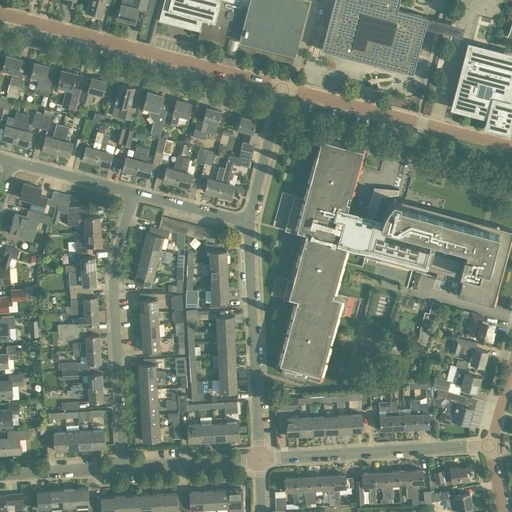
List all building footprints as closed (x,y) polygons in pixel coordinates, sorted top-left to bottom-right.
[(86,0),(86,1),(89,2),(87,11),(102,14),(102,12),(103,8),(110,10),(112,0),(86,0)] [(147,0),(121,0),(117,18),(135,23),(138,9),(145,10),(147,0)] [(163,0),(159,20),(160,21),(199,31),(197,39),(200,39),(292,63),(308,0),(163,0)] [(333,0),(321,49),(336,53),(337,53),(342,54),(343,50),(362,55),(361,59),(413,73),(415,62),(417,56),(426,22),(427,16),(397,8),(399,0),(333,0)] [(455,105),(489,114),(490,111),(492,111),(488,124),(507,129),(511,108),(511,104),(502,102),(503,100),(500,99),(501,97),(504,84),(509,85),(511,73),(511,57),(500,54),(471,46),(455,105)] [(6,54),(2,69),(12,72),(6,97),(16,99),(17,100),(19,94),(18,94),(23,74),(24,74),(27,62),(21,61),(22,58),(6,54)] [(34,62),(31,75),(30,80),(36,81),(33,93),(48,97),(53,77),(46,75),(49,65),(34,62)] [(62,69),(58,86),(66,88),(61,106),(76,110),(81,89),(74,87),(77,73),(62,69)] [(106,80),(91,77),(88,90),(82,88),(79,101),(91,104),(94,92),(103,94),(106,80)] [(120,84),(115,103),(119,105),(116,116),(133,120),(136,108),(130,106),(134,88),(120,84)] [(147,91),(143,107),(151,108),(149,115),(153,121),(150,133),(160,135),(161,131),(164,122),(167,110),(165,115),(159,113),(159,111),(163,98),(163,95),(147,91)] [(6,97),(4,108),(9,109),(12,100),(16,101),(16,99),(6,97)] [(191,103),(176,99),(173,112),(167,110),(164,122),(177,125),(180,114),(188,116),(191,103)] [(221,110),(206,107),(203,119),(197,117),(194,128),(193,127),(191,135),(198,137),(200,129),(207,131),(210,121),(218,123),(221,110)] [(43,112),(43,114),(39,128),(47,130),(51,115),(50,114),(51,111),(44,109),(43,112)] [(1,139),(15,142),(22,113),(16,111),(12,126),(5,125),(1,139)] [(31,126),(39,128),(43,114),(35,112),(31,126)] [(29,114),(22,113),(15,142),(29,146),(32,132),(25,130),(29,114)] [(238,128),(245,130),(242,141),(254,143),(257,132),(253,131),(256,119),(241,116),(238,128)] [(42,149),(55,152),(62,125),(56,123),(53,137),(45,135),(42,149)] [(69,127),(62,125),(55,152),(69,156),(72,142),(66,140),(69,127)] [(99,149),(103,133),(104,126),(99,125),(97,131),(93,147),(85,145),(82,159),(95,163),(99,149)] [(114,141),(122,143),(126,128),(118,126),(114,141)] [(132,129),(126,128),(122,143),(129,145),(134,130),(132,129)] [(144,140),(146,133),(137,131),(135,138),(144,140)] [(109,134),(103,133),(99,149),(95,163),(109,166),(112,152),(105,150),(109,134)] [(163,152),(166,139),(159,137),(156,151),(163,152)] [(364,246),(363,249),(372,251),(381,217),(374,215),(377,205),(370,203),(367,214),(347,208),(363,148),(321,137),(304,198),(294,195),(284,229),(304,235),(303,236),(303,237),(291,279),(288,278),(283,298),(295,301),(276,369),(297,375),(306,377),(320,381),(338,313),(344,314),(349,295),(335,291),(339,276),(340,272),(344,258),(347,246),(346,245),(347,242),(361,246),(361,245),(364,246)] [(166,139),(163,152),(170,154),(174,141),(166,139)] [(254,143),(242,141),(240,149),(253,152),(255,144),(254,143)] [(176,184),(183,157),(184,157),(187,144),(181,142),(178,155),(177,155),(173,168),(166,166),(162,180),(176,184)] [(226,153),(228,145),(220,144),(218,152),(226,153)] [(122,170),(135,173),(142,146),(137,145),(133,158),(126,156),(122,170)] [(149,177),(152,163),(145,161),(148,147),(142,146),(135,173),(149,177)] [(195,162),(203,164),(207,149),(199,147),(195,162)] [(219,166),(215,179),(208,177),(215,151),(207,149),(203,164),(204,164),(200,180),(207,181),(204,191),(217,194),(221,180),(224,167),(219,166)] [(253,152),(240,149),(238,157),(242,158),(250,160),(253,152)] [(231,198),(235,184),(227,182),(232,163),(240,165),(240,164),(249,167),(250,160),(242,158),(238,157),(228,155),(225,167),(224,167),(221,180),(217,194),(231,198)] [(190,158),(184,157),(183,157),(176,184),(189,187),(193,173),(186,171),(190,158)] [(43,213),(46,204),(55,206),(59,192),(53,190),(51,198),(39,195),(41,187),(23,183),(19,197),(31,200),(28,209),(43,213)] [(237,185),(236,188),(238,189),(237,191),(244,193),(245,187),(237,185)] [(62,205),(65,193),(59,192),(55,206),(56,204),(62,205)] [(71,195),(65,193),(62,205),(67,206),(68,206),(71,195)] [(443,214),(391,201),(389,207),(386,206),(381,217),(372,251),(393,257),(393,254),(423,262),(423,263),(438,267),(435,277),(444,279),(447,270),(454,272),(455,268),(467,271),(465,278),(463,277),(458,295),(493,305),(511,235),(486,228),(486,230),(481,229),(483,223),(443,212),(443,214)] [(68,225),(85,224),(85,231),(100,230),(99,216),(85,217),(85,205),(68,206),(68,207),(67,206),(66,206),(68,225)] [(24,237),(32,239),(37,221),(47,224),(45,232),(48,233),(52,221),(52,217),(51,217),(51,216),(27,210),(25,216),(15,213),(10,232),(25,235),(24,237)] [(159,228),(165,229),(168,217),(162,216),(159,228)] [(168,217),(165,229),(170,231),(173,219),(168,217)] [(173,219),(170,231),(176,232),(179,220),(173,219)] [(181,233),(184,222),(179,220),(176,232),(181,233)] [(184,222),(181,233),(186,235),(189,223),(184,222)] [(189,223),(186,235),(192,236),(195,224),(189,223)] [(195,224),(192,236),(197,238),(200,226),(195,224)] [(147,231),(144,244),(160,248),(164,236),(166,230),(150,226),(149,232),(147,231)] [(200,226),(197,238),(203,239),(206,227),(200,226)] [(206,227),(203,239),(208,240),(211,229),(206,227)] [(217,230),(211,229),(208,240),(214,242),(217,230)] [(100,230),(85,231),(86,238),(75,239),(76,252),(87,251),(88,251),(88,245),(101,244),(100,230)] [(206,255),(209,255),(209,263),(227,263),(226,249),(219,250),(218,243),(205,243),(206,255)] [(140,256),(157,260),(160,248),(144,244),(140,256)] [(3,255),(5,255),(2,267),(0,267),(0,269),(0,268),(0,282),(10,282),(9,267),(11,257),(16,258),(19,249),(6,245),(3,255)] [(163,247),(159,259),(163,260),(167,248),(163,247)] [(172,262),(173,251),(166,250),(164,261),(172,262)] [(77,260),(80,259),(81,265),(73,265),(73,264),(65,264),(65,272),(95,271),(94,257),(88,257),(87,251),(76,252),(77,260)] [(137,268),(154,272),(157,260),(140,256),(137,268)] [(210,276),(228,275),(227,263),(209,263),(210,276)] [(151,285),(154,272),(137,268),(134,281),(151,285)] [(69,278),(82,277),(82,283),(69,284),(70,291),(90,290),(89,285),(96,284),(95,271),(65,272),(69,272),(69,278)] [(210,289),(228,288),(228,275),(210,276),(210,289)] [(182,291),(183,279),(177,278),(176,285),(172,285),(172,291),(182,291)] [(11,295),(0,296),(0,312),(9,312),(8,305),(12,305),(12,300),(27,299),(26,288),(11,289),(11,295)] [(228,288),(210,289),(211,302),(209,302),(209,307),(225,307),(225,301),(229,301),(228,288)] [(71,305),(66,306),(66,311),(71,311),(84,310),(97,310),(96,296),(90,296),(90,290),(70,291),(70,299),(71,305)] [(192,298),(192,292),(186,292),(186,306),(197,305),(197,298),(192,298)] [(41,303),(49,303),(49,293),(41,293),(41,303)] [(139,299),(140,312),(158,310),(157,298),(139,299)] [(438,303),(432,301),(428,313),(424,312),(419,329),(430,332),(438,303)] [(198,316),(197,311),(197,308),(185,309),(186,317),(192,317),(198,316)] [(84,310),(71,311),(71,317),(77,317),(78,324),(98,323),(97,310),(84,310)] [(141,324),(159,323),(158,310),(140,312),(141,324)] [(216,310),(197,311),(198,316),(192,317),(193,319),(211,318),(211,317),(212,317),(212,316),(216,316),(216,310)] [(495,324),(481,320),(482,315),(470,312),(466,324),(470,325),(467,335),(473,336),(477,335),(477,336),(491,340),(495,324)] [(0,339),(8,339),(8,340),(15,339),(16,338),(14,319),(23,318),(23,316),(14,317),(13,317),(13,315),(1,315),(1,318),(0,317),(0,339)] [(233,315),(216,316),(212,316),(212,317),(212,321),(216,321),(216,329),(234,328),(233,315)] [(37,320),(30,321),(30,330),(38,329),(37,320)] [(183,322),(177,322),(175,322),(176,335),(177,335),(184,334),(183,322)] [(141,337),(159,336),(159,323),(141,324),(141,337)] [(217,342),(234,341),(234,328),(216,329),(217,342)] [(86,342),(73,342),(73,350),(100,348),(99,335),(86,335),(86,342)] [(160,349),(159,336),(141,337),(142,351),(160,349)] [(483,366),(487,351),(475,348),(476,342),(454,336),(450,351),(472,356),(470,363),(483,366)] [(217,354),(235,353),(234,341),(217,342),(217,354)] [(6,345),(6,352),(0,352),(0,366),(7,366),(7,359),(18,358),(17,344),(6,345)] [(100,348),(73,350),(73,356),(87,355),(87,363),(100,362),(100,348)] [(218,367),(235,366),(235,353),(217,354),(218,367)] [(179,362),(180,372),(186,371),(185,356),(175,357),(175,362),(179,362)] [(164,370),(156,370),(155,357),(144,358),(144,364),(138,364),(139,377),(156,376),(164,375),(164,370)] [(468,367),(469,361),(458,359),(457,365),(468,367)] [(77,361),(57,363),(58,370),(61,370),(77,369),(77,361)] [(218,379),(236,379),(235,366),(218,367),(218,379)] [(77,369),(61,370),(62,379),(79,378),(78,375),(78,369),(77,369)] [(477,391),(480,377),(464,372),(455,369),(452,381),(434,377),(431,386),(441,389),(459,393),(460,388),(461,387),(477,391)] [(13,392),(12,392),(11,386),(24,385),(23,376),(28,376),(28,372),(8,374),(9,380),(0,380),(0,396),(5,396),(5,399),(13,398),(13,392)] [(101,373),(88,374),(88,381),(83,382),(71,382),(71,389),(75,388),(102,387),(101,373)] [(139,389),(157,388),(156,376),(139,377),(139,389)] [(236,392),(236,379),(218,379),(219,393),(236,392)] [(425,387),(427,387),(427,379),(419,379),(413,380),(413,384),(413,388),(425,387)] [(196,380),(190,381),(192,400),(203,399),(203,392),(197,392),(197,384),(196,380)] [(416,428),(429,427),(428,417),(433,416),(432,400),(431,386),(425,387),(426,406),(420,407),(419,399),(414,399),(416,428)] [(441,389),(431,386),(432,400),(442,408),(438,420),(447,422),(452,423),(453,419),(453,420),(460,422),(461,422),(468,424),(472,408),(464,406),(467,396),(459,393),(441,389)] [(103,400),(102,387),(75,388),(76,395),(89,394),(89,401),(103,400)] [(140,402),(158,401),(157,388),(139,389),(140,402)] [(181,394),(178,394),(178,400),(178,409),(178,410),(181,410),(200,409),(199,403),(187,404),(186,394),(183,394),(183,392),(181,393),(181,394)] [(298,408),(298,403),(297,397),(279,398),(279,409),(298,408)] [(409,400),(409,413),(403,414),(404,428),(416,428),(414,399),(409,400)] [(0,408),(0,424),(5,424),(5,429),(13,429),(12,424),(18,423),(18,414),(20,414),(19,401),(7,402),(7,408),(0,408)] [(79,408),(78,401),(61,402),(61,409),(79,408)] [(141,414),(158,413),(158,401),(140,402),(141,414)] [(225,413),(237,413),(236,401),(224,402),(224,408),(225,413)] [(380,430),(392,429),(391,401),(378,402),(379,411),(385,410),(386,415),(379,415),(380,430)] [(391,401),(392,429),(404,428),(403,414),(403,408),(396,409),(396,401),(391,401)] [(90,410),(77,411),(78,417),(78,421),(91,420),(90,416),(90,410)] [(65,418),(65,411),(45,413),(45,423),(46,423),(53,423),(53,419),(65,418)] [(173,421),(173,425),(179,425),(179,412),(168,413),(168,421),(173,421)] [(142,427),(159,426),(158,413),(141,414),(142,427)] [(362,413),(349,414),(350,432),(363,431),(362,413)] [(350,432),(349,414),(337,415),(338,432),(350,432)] [(338,432),(337,415),(324,416),(325,433),(338,432)] [(312,434),(311,416),(299,417),(300,435),(312,434)] [(325,433),(324,416),(311,416),(312,434),(325,433)] [(287,435),(300,435),(299,417),(286,418),(287,435)] [(239,438),(238,421),(225,422),(226,439),(239,438)] [(214,440),(213,422),(200,423),(201,441),(214,440)] [(226,439),(225,422),(213,422),(214,440),(226,439)] [(187,424),(188,441),(201,441),(200,423),(187,424)] [(160,439),(159,426),(142,427),(142,440),(160,439)] [(0,453),(20,452),(19,439),(30,438),(29,429),(7,430),(7,437),(0,437),(0,453)] [(92,447),(91,429),(78,430),(80,448),(92,447)] [(104,429),(91,429),(92,447),(105,446),(104,429)] [(80,448),(78,430),(66,431),(67,449),(80,448)] [(54,450),(67,449),(66,431),(53,432),(54,450)] [(465,466),(450,469),(450,470),(442,472),(442,470),(434,472),(436,483),(444,482),(445,484),(452,482),(452,481),(467,479),(467,478),(468,476),(468,473),(466,472),(465,466)] [(423,483),(422,469),(409,470),(411,497),(416,497),(416,488),(417,488),(417,483),(423,483)] [(399,484),(398,470),(386,471),(386,485),(387,498),(392,498),(392,485),(399,484)] [(411,497),(409,470),(398,470),(399,484),(406,484),(406,497),(411,497)] [(386,471),(374,472),(375,486),(381,485),(381,492),(382,492),(382,498),(380,498),(380,503),(387,502),(387,498),(386,485),(386,471)] [(375,486),(374,472),(362,472),(362,487),(369,486),(370,503),(376,502),(375,486)] [(345,473),(332,474),(334,505),(339,504),(339,491),(346,491),(346,487),(353,487),(352,476),(345,477),(345,473)] [(320,475),(321,489),(327,488),(328,494),(329,494),(329,505),(334,505),(332,474),(320,475)] [(321,489),(320,475),(308,476),(310,503),(315,503),(315,495),(316,494),(316,489),(321,489)] [(284,477),(285,491),(291,491),(291,496),(293,496),(293,504),(298,504),(297,490),(296,476),(284,477)] [(310,503),(308,476),(296,476),(297,490),(304,490),(304,495),(305,495),(305,503),(310,503)] [(75,488),(76,506),(88,505),(88,511),(94,511),(93,499),(88,499),(88,487),(75,488)] [(62,489),(63,506),(76,506),(75,488),(62,489)] [(240,488),(227,489),(229,507),(241,506),(241,497),(243,497),(243,490),(241,490),(240,488)] [(49,490),(50,507),(63,506),(62,489),(49,490)] [(217,507),(215,489),(202,490),(203,508),(217,507)] [(229,507),(227,489),(215,489),(217,507),(229,507)] [(37,508),(50,507),(49,490),(36,490),(37,508)] [(189,491),(190,509),(203,508),(202,490),(189,491)] [(432,503),(431,501),(431,494),(430,491),(423,491),(424,504),(432,503)] [(442,491),(431,494),(431,501),(444,499),(442,491)] [(22,492),(5,493),(5,494),(0,494),(0,510),(6,510),(23,509),(22,492)] [(165,510),(164,492),(151,493),(152,510),(152,511),(157,511),(158,510),(165,510)] [(178,509),(177,492),(164,492),(165,510),(178,509)] [(469,492),(455,495),(456,496),(444,498),(446,508),(452,507),(452,511),(458,510),(472,508),(469,492)] [(152,510),(151,493),(139,494),(140,511),(152,510)] [(140,511),(139,494),(127,495),(128,511),(140,511)] [(101,510),(101,511),(115,511),(114,495),(100,496),(101,508),(101,510)] [(127,511),(128,511),(127,495),(114,495),(115,511),(127,511)]
